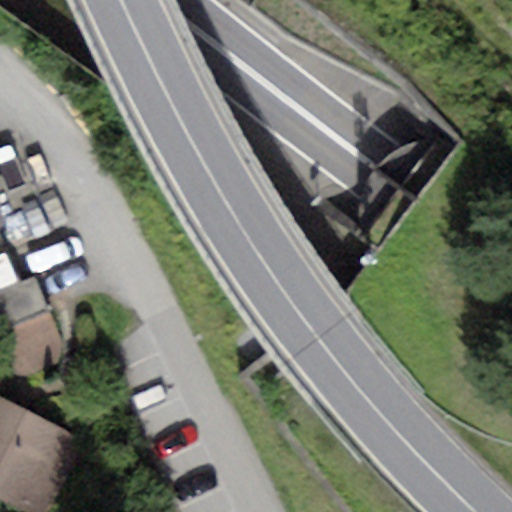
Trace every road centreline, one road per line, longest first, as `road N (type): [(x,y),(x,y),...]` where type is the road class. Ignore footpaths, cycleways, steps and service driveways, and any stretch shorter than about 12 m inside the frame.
road 1 (tertiary): [(119,0),(245,236),(318,340),(471,511)]
road 2 (residential): [(256,511),(70,161),(15,103),(0,102)]
road 3 (primary): [(511,257),(415,201),(154,0)]
